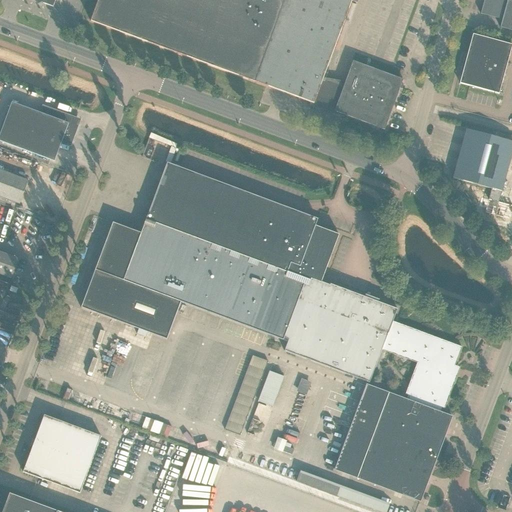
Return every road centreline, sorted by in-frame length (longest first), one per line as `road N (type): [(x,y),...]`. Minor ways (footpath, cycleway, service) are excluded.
road 1 (unclassified): [(0,425),(130,74)]
road 2 (tertiary): [(402,175),(130,74)]
road 3 (unknown): [(144,406),(181,328),(202,325),(241,350),(205,430)]
road 4 (unclassified): [(402,175),(452,0)]
road 5 (unclassified): [(450,503),(511,340)]
road 6 (unknown): [(264,453),(303,461),(317,443),(333,382),(310,371),(298,378)]
road 7 (tertiary): [(511,274),(481,255),(402,175)]
road 8 (tertiary): [(130,74),(0,25)]
